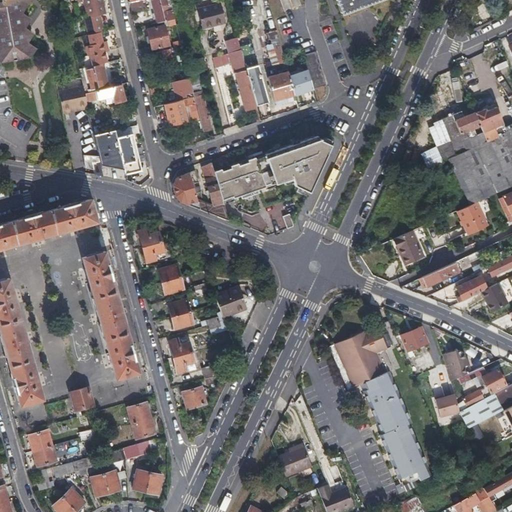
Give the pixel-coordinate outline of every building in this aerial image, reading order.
[(0,0),(0,62),(14,60),(29,57),(31,54),(26,50),(29,45),(26,42),(28,40),(22,36),(26,30),(23,28),(26,24),(20,20),(23,15),(21,13),(23,9),(20,7),(24,0),(0,0)] [(23,9),(28,0),(24,0),(20,7),(23,9)] [(105,14),(101,0),(83,0),(88,18),(87,18),(90,34),(100,32),(104,31),(100,15),(105,14)] [(150,0),(156,23),(175,19),(170,0),(150,0)] [(335,0),(340,14),(380,0),(335,0)] [(223,23),(221,14),(219,5),(197,10),(202,28),(223,23)] [(29,19),(23,15),(20,20),(26,24),(29,19)] [(154,48),(163,46),(172,44),(173,47),(181,45),(180,39),(171,41),(167,24),(149,29),(153,46),(139,49),(141,55),(143,54),(155,51),(154,48)] [(31,33),(26,30),(22,36),(28,40),(31,33)] [(90,34),(92,44),(87,45),(89,55),(91,66),(91,65),(101,63),(107,62),(105,53),(102,42),(100,32),(90,34)] [(281,44),(277,45),(274,46),(279,63),(286,61),(281,44)] [(34,48),(29,45),(26,50),(31,54),(34,48)] [(160,50),(155,51),(143,54),(145,62),(162,58),(160,50)] [(256,108),(255,105),(244,65),(239,50),(227,53),(230,64),(234,62),(237,72),(235,72),(246,110),(256,108)] [(302,54),(312,88),(325,84),(316,50),(302,54)] [(206,68),(205,63),(204,57),(186,62),(188,73),(206,68)] [(244,65),(255,105),(267,101),(256,62),(244,65)] [(107,86),(101,63),(91,65),(92,68),(85,70),(90,89),(107,86)] [(84,94),(87,93),(82,68),(78,69),(82,87),(84,94)] [(275,98),(294,93),(289,75),(289,72),(288,70),(268,75),(275,98)] [(289,75),(294,93),(312,88),(307,70),(289,75)] [(472,70),(462,75),(467,86),(477,82),(472,70)] [(175,89),(171,90),(167,91),(169,99),(186,95),(185,89),(192,87),(189,77),(173,81),(175,89)] [(148,87),(149,90),(150,93),(166,89),(164,83),(148,87)] [(204,129),(207,129),(209,128),(198,83),(193,84),(204,129)] [(124,100),(120,85),(87,93),(84,94),(85,101),(104,97),(106,104),(124,100)] [(84,94),(82,87),(56,93),(61,112),(87,106),(85,101),(84,94)] [(166,110),(164,110),(162,111),(164,120),(168,118),(168,122),(185,118),(182,106),(188,105),(192,120),(200,118),(194,96),(179,100),(180,102),(165,105),(166,110)] [(480,126),(483,131),(487,140),(443,160),(440,162),(436,164),(452,201),(465,195),(469,205),(474,203),(494,194),(511,184),(511,124),(504,128),(495,104),(474,112),(480,126)] [(87,106),(61,112),(61,115),(87,109),(87,106)] [(480,126),(474,112),(463,117),(461,111),(440,119),(448,140),(436,145),(443,160),(487,140),(483,131),(474,135),(471,129),(476,127),(480,126)] [(428,124),(436,145),(448,140),(440,119),(428,124)] [(116,140),(132,136),(139,134),(137,126),(114,131),(116,140)] [(474,135),(483,131),(480,126),(476,127),(471,129),(474,135)] [(100,165),(123,172),(116,140),(114,131),(93,135),(99,161),(100,165)] [(116,140),(123,172),(124,175),(140,171),(132,136),(116,140)] [(213,171),(221,202),(238,196),(239,199),(257,193),(256,190),(290,178),(292,186),(307,192),(328,145),(316,139),(315,136),(213,171)] [(436,145),(420,152),(427,168),(436,164),(440,162),(443,160),(436,145)] [(102,176),(100,165),(99,161),(90,163),(92,174),(102,176)] [(221,202),(213,171),(211,163),(201,166),(211,200),(201,198),(198,187),(194,188),(193,183),(196,182),(192,168),(179,172),(172,183),(175,195),(180,202),(226,219),(221,202)] [(511,214),(511,191),(500,197),(503,203),(500,205),(506,216),(511,214)] [(88,199),(0,223),(0,247),(95,221),(89,199),(88,199)] [(485,227),(474,203),(469,205),(455,211),(466,235),(485,227)] [(287,214),(281,217),(285,229),(291,227),(291,225),(287,214)] [(141,245),(159,240),(157,232),(148,234),(146,227),(137,229),(141,245)] [(400,245),(399,246),(397,247),(405,264),(424,256),(413,229),(397,236),(400,245)] [(186,242),(185,238),(184,235),(175,238),(177,244),(186,242)] [(162,248),(159,240),(141,245),(145,261),(155,258),(153,251),(162,248)] [(482,255),(480,252),(467,258),(469,262),(482,255)] [(115,378),(126,375),(137,372),(104,253),(82,258),(115,378)] [(489,268),(491,272),(492,275),(511,265),(511,261),(510,258),(489,268)] [(472,268),(475,275),(488,268),(485,262),(472,268)] [(422,278),(425,282),(427,287),(458,271),(454,263),(422,278)] [(160,281),(178,276),(175,264),(156,269),(160,281)] [(182,288),(178,276),(160,281),(163,293),(182,288)] [(0,333),(20,404),(31,401),(42,398),(9,278),(0,280),(0,333)] [(481,291),(479,285),(476,279),(458,288),(463,300),(477,293),(481,291)] [(481,291),(477,293),(487,312),(504,303),(495,284),(481,291)] [(213,294),(217,305),(222,316),(246,307),(236,285),(213,294)] [(170,316),(188,311),(185,299),(166,304),(170,316)] [(191,323),(188,311),(170,316),(173,328),(191,323)] [(366,379),(368,379),(374,376),(384,372),(375,351),(385,347),(376,325),(348,337),(366,379)] [(409,349),(418,345),(426,341),(420,327),(403,334),(409,349)] [(361,382),(366,379),(348,337),(333,343),(352,386),(361,382)] [(172,357),(191,352),(189,344),(179,346),(178,340),(168,342),(172,357)] [(463,366),(465,366),(466,365),(462,354),(454,349),(440,353),(449,381),(465,374),(463,366)] [(193,361),(191,352),(172,357),(177,374),(187,371),(184,364),(193,361)] [(195,368),(193,361),(184,364),(187,371),(195,368)] [(218,373),(216,368),(215,363),(200,367),(203,377),(218,373)] [(469,407),(489,397),(487,393),(505,383),(498,368),(487,374),(483,366),(471,371),(480,389),(464,398),(469,407)] [(471,378),(468,373),(465,374),(449,381),(453,393),(453,395),(460,394),(457,385),(471,378)] [(366,379),(361,382),(364,389),(369,387),(377,383),(374,376),(368,379),(366,379)] [(369,387),(406,474),(425,466),(407,422),(409,422),(391,377),(377,383),(369,387)] [(91,407),(101,404),(110,402),(105,383),(87,388),(89,399),(91,407)] [(511,385),(489,397),(469,407),(460,412),(469,428),(503,411),(499,404),(511,396),(511,385)] [(205,403),(203,395),(201,387),(182,392),(186,408),(205,403)] [(397,478),(406,474),(369,387),(364,389),(361,390),(375,422),(379,433),(377,434),(397,478)] [(439,416),(459,409),(456,404),(456,402),(454,396),(453,395),(453,393),(432,399),(439,416)] [(469,407),(464,398),(456,402),(456,404),(459,409),(460,412),(469,407)] [(130,424),(150,419),(145,403),(126,408),(130,424)] [(154,435),(150,419),(130,424),(134,440),(154,435)] [(33,450),(52,445),(47,430),(29,435),(33,450)] [(92,434),(83,437),(84,442),(93,440),(92,434)] [(287,447),(289,450),(300,446),(302,445),(301,442),(287,447)] [(121,448),(124,459),(136,455),(135,454),(139,453),(136,444),(121,448)] [(56,461),(52,445),(33,450),(37,466),(56,461)] [(302,445),(300,446),(308,466),(310,465),(302,445)] [(308,466),(300,446),(289,450),(277,455),(285,475),(308,466)] [(112,462),(124,459),(121,448),(109,452),(112,462)] [(70,474),(75,473),(72,462),(47,469),(50,479),(70,473),(70,474)] [(457,484),(462,482),(467,479),(458,463),(448,468),(457,484)] [(144,490),(147,470),(135,468),(132,488),(144,490)] [(38,471),(39,477),(41,482),(46,481),(43,470),(38,471)] [(160,472),(147,470),(144,490),(157,492),(160,472)] [(115,471),(103,474),(108,492),(120,490),(115,471)] [(511,471),(484,488),(490,499),(493,497),(496,495),(495,493),(511,482),(511,471)] [(108,492),(103,474),(92,477),(97,495),(108,492)] [(285,484),(280,488),(288,499),(293,496),(285,484)] [(326,511),(338,511),(340,511),(353,506),(344,485),(326,493),(323,485),(317,487),(326,511)] [(69,488),(61,496),(75,511),(83,502),(69,488)] [(490,499),(484,488),(475,493),(453,506),(456,511),(472,511),(470,508),(478,503),(484,511),(490,511),(496,509),(490,499)] [(436,489),(431,492),(426,494),(425,493),(398,507),(401,511),(405,511),(439,494),(436,489)] [(73,511),(75,511),(61,496),(52,505),(58,511),(73,511)] [(0,511),(10,511),(8,501),(0,502),(0,511)]
